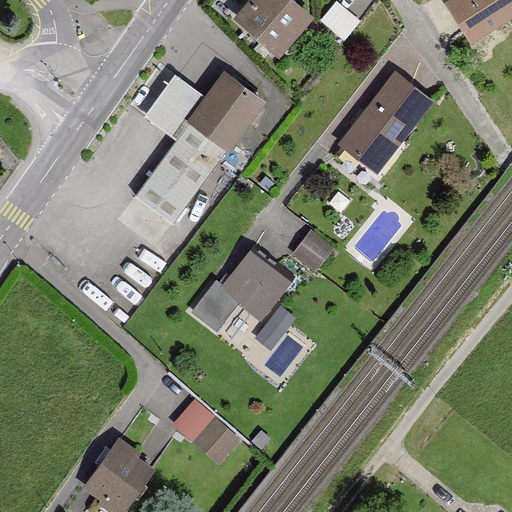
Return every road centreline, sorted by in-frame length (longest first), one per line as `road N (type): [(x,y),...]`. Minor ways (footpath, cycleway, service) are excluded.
road 1 (residential): [(511,295),(385,449)]
road 2 (primary): [(0,238),(87,116)]
road 3 (primary): [(87,116),(169,0)]
